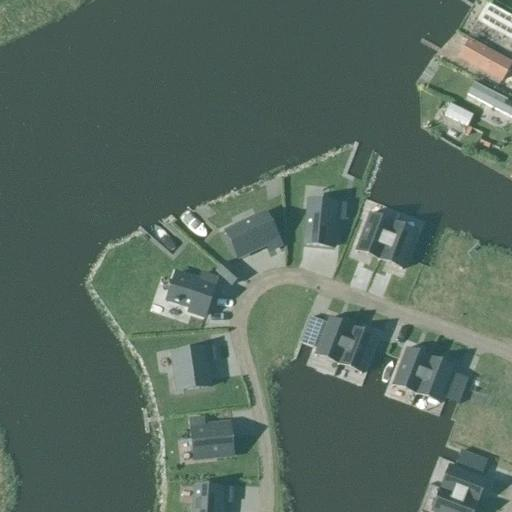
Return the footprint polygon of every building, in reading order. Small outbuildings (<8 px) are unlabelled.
[(511,23),(485,8),(475,26),(511,47),(507,54),(511,56),(511,23)] [(511,65),(468,40),(457,59),(500,84),(511,65)] [(511,103),(489,92),(473,84),(468,95),(511,117),(511,103)] [(464,125),(469,109),(445,102),(440,117),(464,125)] [(334,220),(343,221),(345,206),(310,202),(305,246),(332,249),(334,220)] [(266,215),(226,235),(238,259),(266,245),(270,252),(281,247),(266,215)] [(368,217),(355,251),(378,260),(391,226),(368,217)] [(402,269),(415,235),(391,226),(378,260),(402,269)] [(466,234),(457,260),(480,267),(488,241),(466,234)] [(118,264),(131,281),(120,290),(132,304),(155,284),(130,254),(118,264)] [(498,293),(511,298),(511,255),(498,293)] [(239,277),(224,263),(216,273),(231,287),(239,277)] [(188,312),(204,317),(216,280),(202,275),(199,283),(175,275),(166,301),(190,309),(188,312)] [(271,315),(273,304),(258,301),(256,312),(271,315)] [(328,321),(315,356),(338,364),(351,330),(328,321)] [(149,326),(133,330),(137,343),(152,338),(149,326)] [(351,330),(338,364),(361,373),(370,350),(374,339),(351,330)] [(213,361),(212,349),(177,353),(182,391),(209,388),(205,362),(213,361)] [(429,360),(406,351),(402,362),(393,385),(416,395),(429,360)] [(429,360),(416,395),(439,403),(448,379),(451,369),(429,360)] [(190,421),(194,456),(231,452),(229,426),(202,428),(202,420),(190,421)] [(511,427),(506,425),(492,459),(511,466),(511,427)] [(484,481),(450,468),(441,491),(475,504),(484,481)] [(218,511),(219,501),(228,502),(229,490),(194,488),(192,511),(218,511)] [(432,511),(471,511),(475,504),(441,491),(432,511)]
